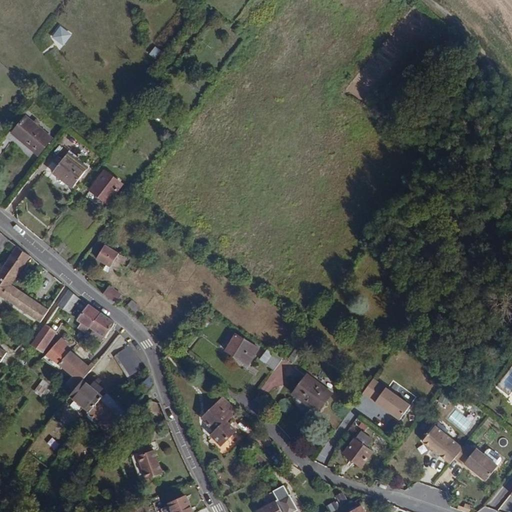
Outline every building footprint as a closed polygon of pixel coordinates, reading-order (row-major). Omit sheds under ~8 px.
[(72,35),(62,27),(54,36),(64,45),(72,35)] [(161,50),(155,46),(150,54),(156,58),(161,50)] [(40,157),(55,139),(27,116),(12,134),(40,157)] [(74,189),(89,168),(70,153),(54,174),(74,189)] [(111,205),(126,184),(106,170),(91,191),(111,205)] [(0,274),(1,272),(0,271),(0,252),(10,240),(0,232),(0,274)] [(119,272),(128,258),(106,245),(98,259),(107,265),(112,268),(119,272)] [(1,272),(0,274),(0,293),(4,297),(13,285),(32,258),(19,247),(1,272)] [(49,310),(13,285),(4,297),(41,322),(49,310)] [(123,295),(111,287),(105,295),(117,304),(123,295)] [(70,313),(81,298),(70,290),(59,305),(70,313)] [(140,307),(133,300),(128,305),(136,312),(140,307)] [(92,329),(104,313),(90,303),(89,304),(77,321),(82,324),(79,329),(86,334),(90,328),(92,329)] [(116,326),(114,321),(104,313),(92,329),(97,332),(93,337),(102,344),(116,326)] [(45,353),(59,332),(47,324),(33,345),(45,353)] [(250,366),(261,348),(237,333),(226,351),(250,366)] [(86,363),(72,352),(70,355),(64,350),(69,345),(62,339),(47,356),(74,377),(68,384),(76,392),(86,380),(94,371),(90,367),(86,363)] [(144,368),(131,346),(114,357),(127,378),(144,368)] [(265,363),(274,351),(268,347),(260,359),(265,363)] [(275,370),(284,358),(274,351),(265,363),(275,370)] [(318,414),(333,394),(307,375),(293,395),(318,414)] [(156,384),(150,377),(139,388),(146,394),(156,384)] [(412,405),(374,379),(363,394),(402,420),(412,405)] [(101,394),(93,387),(86,380),(76,392),(72,396),(91,413),(105,397),(101,394)] [(105,390),(97,383),(93,387),(101,394),(105,390)] [(223,447),(238,432),(228,422),(238,411),(224,397),(201,419),(215,432),(211,435),(223,447)] [(463,447),(437,426),(424,443),(450,464),(452,465),(456,460),(463,452),(465,449),(463,447)] [(363,467),(375,451),(369,446),(373,440),(361,431),(344,454),(363,467)] [(500,466),(485,454),(479,448),(470,458),(463,452),(456,460),(464,466),(466,464),(488,481),(500,466)] [(165,474),(156,450),(139,457),(148,481),(165,474)] [(502,459),(491,450),(488,450),(485,454),(500,466),(503,461),(502,459)] [(258,511),(296,511),(299,511),(285,486),(275,492),(280,502),(278,503),(276,500),(257,509),(258,511)] [(195,511),(188,496),(169,504),(172,511),(195,511)]
